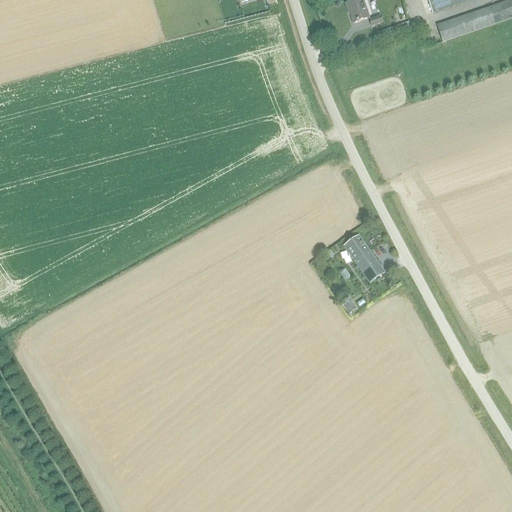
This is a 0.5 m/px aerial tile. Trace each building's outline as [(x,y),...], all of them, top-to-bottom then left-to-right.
[(348,11),(350,11),(354,23),(369,18),(362,0),(357,0),(346,4),(348,11)] [(428,0),(433,12),(468,0),(428,0)] [(511,18),(511,0),(509,0),(437,24),(443,41),(511,18)] [(402,4),(394,4),(394,16),(402,16),(402,4)] [(369,21),(370,22),(371,26),(371,27),(383,23),(381,17),(369,21)] [(359,237),(344,248),(370,285),(385,274),(359,237)] [(348,298),(341,304),(349,315),(356,310),(348,298)]
